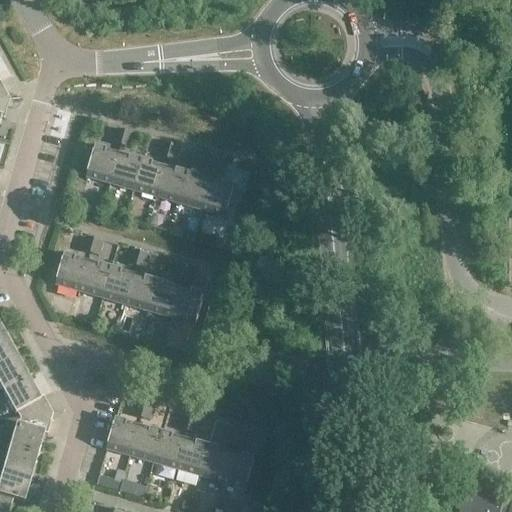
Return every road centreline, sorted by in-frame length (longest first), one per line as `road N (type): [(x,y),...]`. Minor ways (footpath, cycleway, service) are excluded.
road 1 (residential): [(365,47),(414,45),(436,61),(458,273),(470,295),(511,311)]
road 2 (secondary): [(324,185),(356,511)]
road 3 (residential): [(52,511),(78,411),(6,273)]
road 4 (residential): [(0,247),(55,62)]
